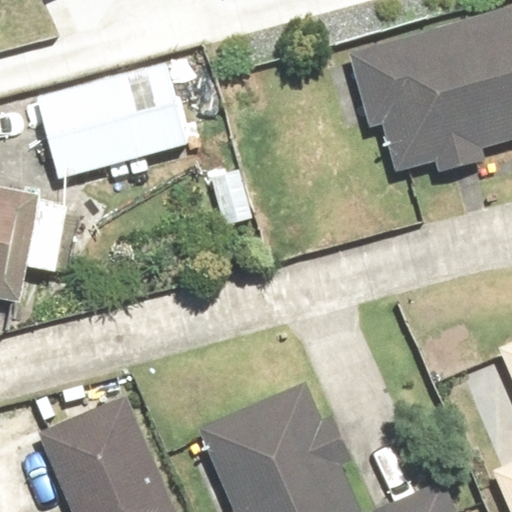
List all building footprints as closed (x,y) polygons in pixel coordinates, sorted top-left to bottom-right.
[(511,5),(351,51),(386,174),(430,162),(434,177),(485,163),(481,148),(511,138),(511,5)] [(192,145),(168,63),(36,101),(59,183),(192,145)] [(242,171),(203,180),(214,228),(253,219),(242,171)] [(71,198),(39,191),(0,184),(0,298),(20,302),(27,263),(59,268),(71,198)] [(511,511),(511,342),(496,350),(511,385),(511,460),(492,469),(511,511)] [(307,387),(204,430),(237,509),(228,511),(452,511),(441,483),(369,511),(355,511),(337,466),(350,461),(332,416),(319,420),(307,387)] [(179,511),(128,389),(40,426),(75,511),(72,511),(179,511)]
